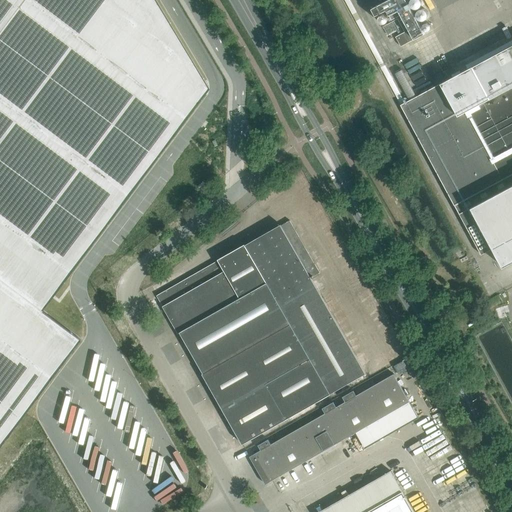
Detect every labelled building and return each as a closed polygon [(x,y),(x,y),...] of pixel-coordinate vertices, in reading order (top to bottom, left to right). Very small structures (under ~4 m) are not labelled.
[(0,0),(0,444),(79,339),(41,310),(208,88),(154,0),(0,0)] [(397,17),(410,42),(425,34),(406,0),(387,0),(372,8),(376,16),(387,10),(392,20),(397,17)] [(511,86),(511,45),(472,66),(490,99),(511,86)] [(490,99),(472,66),(441,83),(458,116),(467,111),(490,99)] [(503,179),(467,111),(458,116),(441,83),(400,105),(454,205),(503,179)] [(511,86),(490,99),(467,111),(503,179),(511,174),(511,86)] [(511,174),(503,179),(454,205),(481,255),(490,250),(511,238),(511,174)] [(281,225),(245,245),(266,283),(290,324),(329,394),(366,373),(356,356),(336,321),(311,278),(314,277),(313,276),(320,272),(290,220),(281,225)] [(511,238),(490,250),(499,268),(511,261),(511,238)] [(266,283),(245,245),(245,244),(218,259),(218,260),(240,298),(266,283)] [(240,298),(218,260),(157,295),(178,333),(180,332),(240,298)] [(290,324),(266,283),(240,298),(180,332),(204,373),(290,324)] [(290,324),(204,373),(203,373),(243,444),(329,394),(290,324)] [(410,402),(394,374),(357,395),(354,390),(343,397),(346,401),(330,410),(327,406),(316,412),(319,417),(272,444),(269,439),(258,445),(261,450),(250,456),(266,484),(410,402)] [(414,511),(402,491),(366,511),(414,511)]
